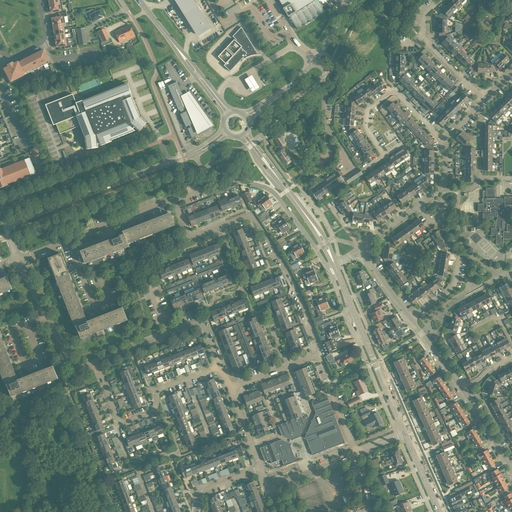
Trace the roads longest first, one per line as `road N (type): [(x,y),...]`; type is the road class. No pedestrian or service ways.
road 1 (residential): [(18,258),(168,201),(188,234),(220,225)]
road 2 (residential): [(317,354),(302,299),(254,217),(220,225)]
road 3 (secondary): [(405,433),(333,263)]
road 4 (residential): [(202,168),(270,190),(325,266),(333,263)]
road 5 (residential): [(5,226),(154,167)]
road 6 (residential): [(95,362),(200,323),(219,366)]
road 7 (secondary): [(333,263),(242,134)]
road 8 (residential): [(445,140),(393,92),(367,109),(365,128),(384,156)]
road 9 (residential): [(445,140),(443,186),(358,248)]
road 10 (residential): [(405,433),(268,487)]
road 11 (secondary): [(227,114),(138,0)]
road 12 (residential): [(95,362),(73,363),(18,258)]
road 13 (residential): [(313,61),(323,68),(323,115),(300,171)]
